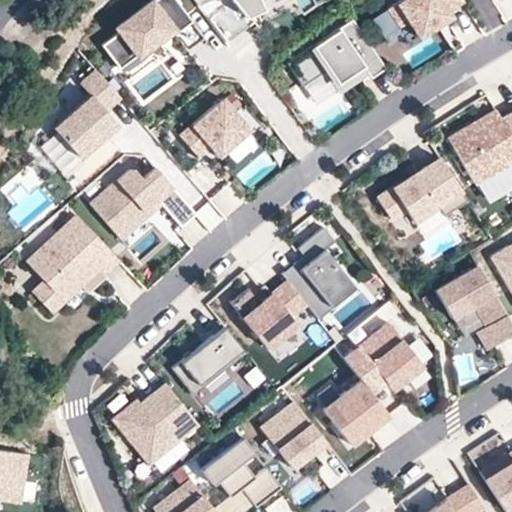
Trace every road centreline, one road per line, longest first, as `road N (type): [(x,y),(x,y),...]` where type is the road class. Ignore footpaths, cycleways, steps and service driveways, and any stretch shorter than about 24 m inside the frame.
road 1 (residential): [(511,37),(305,174),(87,363),(76,408),(117,511)]
road 2 (residential): [(511,380),(321,511)]
